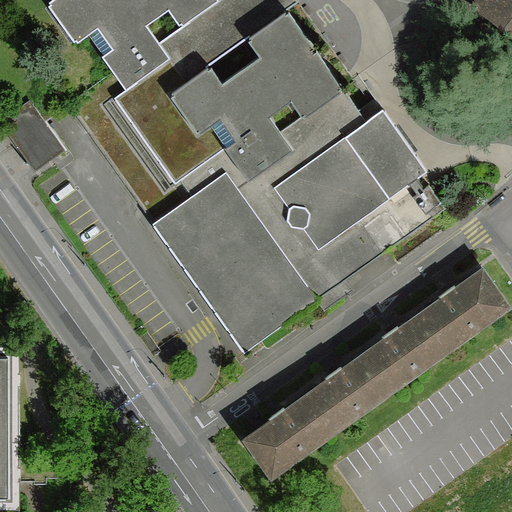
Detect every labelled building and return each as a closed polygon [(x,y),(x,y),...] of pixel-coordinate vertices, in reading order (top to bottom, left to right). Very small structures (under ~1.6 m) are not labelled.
[(52,0),(51,1),(52,3),(50,5),(76,42),(78,40),(79,42),(90,35),(104,54),(103,55),(115,72),(126,88),(114,96),(175,183),(181,179),(192,194),(153,223),(245,352),(447,207),(430,184),(415,195),(408,185),(430,170),(385,107),(363,123),(356,114),(361,110),(289,9),(249,38),(261,56),(223,82),(211,65),(189,82),(161,43),(148,24),(169,9),(182,28),(219,0),(52,0)] [(299,2),(297,0),(219,0),(182,28),(161,43),(189,82),(211,65),(249,38),(289,9),(299,2)] [(511,0),(481,0),(477,7),(511,33),(511,0)] [(69,104),(153,223),(192,194),(181,179),(175,183),(114,96),(126,88),(115,72),(69,104)] [(34,105),(3,126),(36,171),(66,151),(34,105)] [(188,308),(99,186),(57,216),(145,338),(188,308)] [(509,305),(483,269),(246,438),(273,473),(509,305)] [(0,507),(22,508),(21,346),(0,346),(0,507)]
